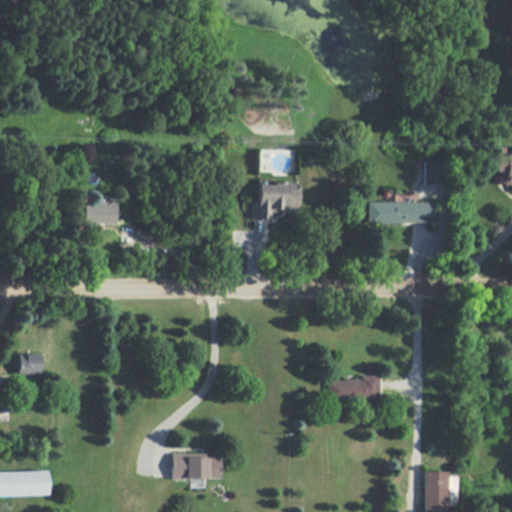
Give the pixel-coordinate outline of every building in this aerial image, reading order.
[(500,184),(511,184),(511,191),(511,147),(511,154),(492,154),(492,171),(500,171),(500,184)] [(437,160),(420,160),(420,182),(437,182),(437,160)] [(253,182),(252,218),(270,219),(270,211),(296,212),(296,183),(253,182)] [(364,201),(364,221),(432,222),(433,201),(364,201)] [(114,202),(82,202),(82,222),(114,222),(114,202)] [(38,353),(16,353),(15,373),(38,374),(38,353)] [(325,379),(326,403),(376,402),(376,374),(358,375),(358,379),(325,379)] [(169,477),(218,478),(219,457),(205,457),(205,453),(170,452),(169,477)] [(0,470),(0,495),(45,494),(45,470),(0,470)]
